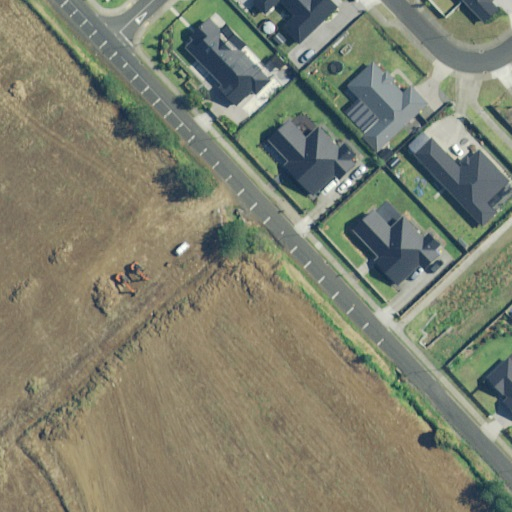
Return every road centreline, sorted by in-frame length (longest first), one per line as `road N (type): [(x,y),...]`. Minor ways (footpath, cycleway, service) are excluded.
road 1 (tertiary): [(107,41),(511,478)]
road 2 (residential): [(511,44),(469,65),(395,0)]
